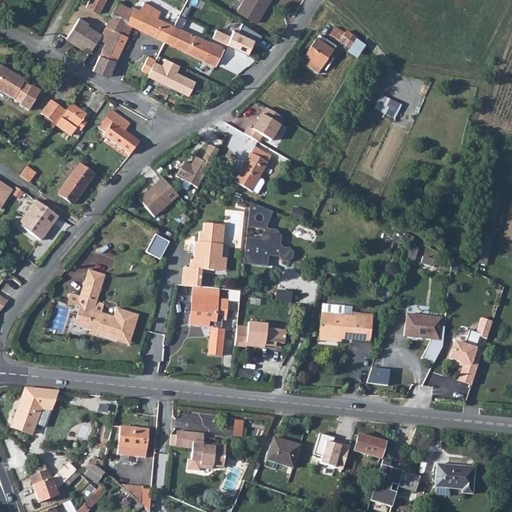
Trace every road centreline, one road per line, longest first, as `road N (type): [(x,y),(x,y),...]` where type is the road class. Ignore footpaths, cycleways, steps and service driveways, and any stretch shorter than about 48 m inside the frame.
road 1 (tertiary): [(0,374),(511,425)]
road 2 (residential): [(0,333),(20,299),(172,128)]
road 3 (residential): [(172,128),(0,28)]
road 4 (residential): [(172,128),(212,117),(256,81),(315,0)]
road 5 (unknown): [(168,390),(160,511)]
